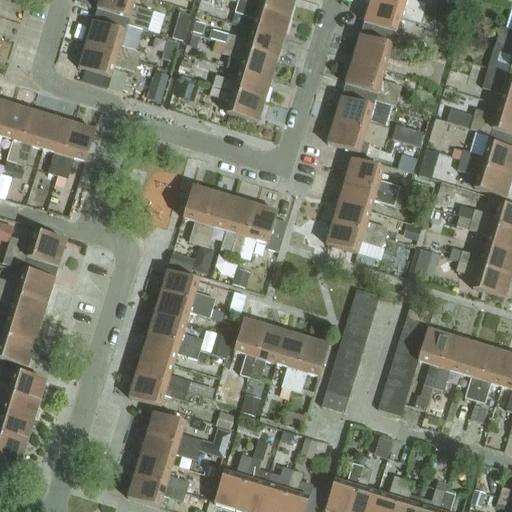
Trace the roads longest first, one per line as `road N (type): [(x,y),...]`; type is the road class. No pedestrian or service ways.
road 1 (unclassified): [(52,511),(128,251),(92,212),(123,119)]
road 2 (residential): [(330,0),(279,164),(123,119)]
road 3 (residential): [(123,119),(100,101),(45,82),(62,0)]
